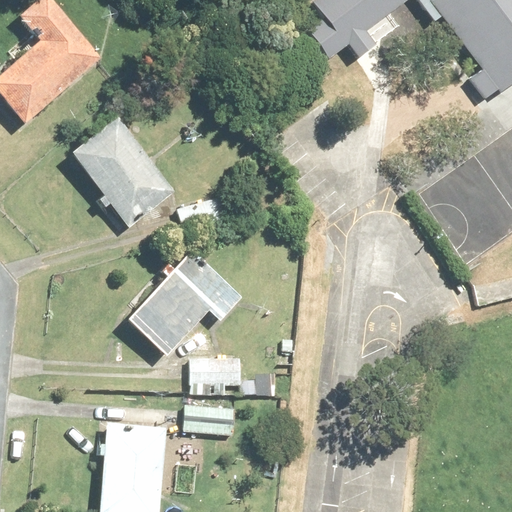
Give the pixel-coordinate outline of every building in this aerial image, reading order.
[(94,60),(41,0),(31,0),(9,20),(29,44),(0,68),(0,112),(14,129),(94,60)] [(389,0),(420,0),(493,95),(511,80),(511,0),(318,0),(345,34),(389,0)] [(101,207),(118,230),(164,193),(105,119),(59,156),(93,198),(87,202),(95,212),(101,207)] [(155,281),(114,323),(153,360),(198,315),(209,326),(233,302),(183,253),(166,270),(161,265),(150,276),(155,281)] [(239,360),(184,357),(182,397),(249,400),(250,383),(238,382),(239,360)] [(232,407),(178,405),(177,437),(231,439),(232,407)] [(150,511),(158,431),(98,426),(96,448),(91,447),(90,459),(94,459),(89,511),(150,511)]
